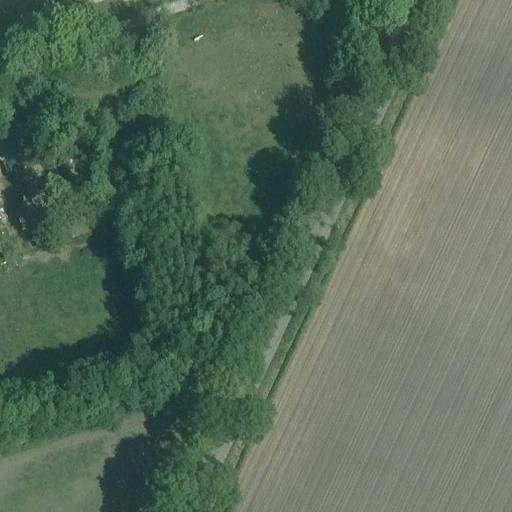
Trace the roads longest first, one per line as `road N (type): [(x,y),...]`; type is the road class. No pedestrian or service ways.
road 1 (tertiary): [(179,511),(419,0)]
road 2 (track): [(0,68),(192,0)]
